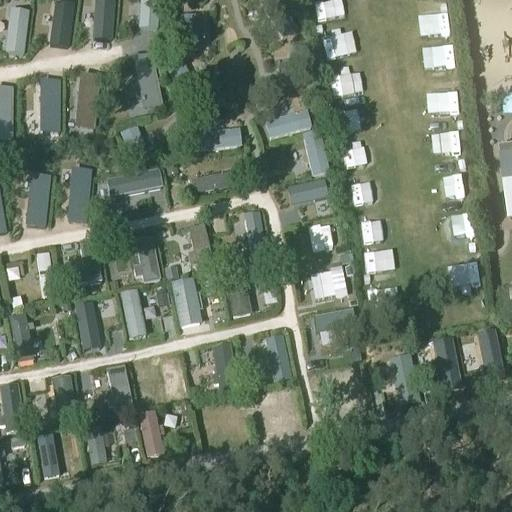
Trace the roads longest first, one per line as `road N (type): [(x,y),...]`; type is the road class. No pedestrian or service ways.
road 1 (track): [(0,381),(287,322)]
road 2 (track): [(0,245),(261,195)]
road 3 (track): [(261,195),(310,434)]
